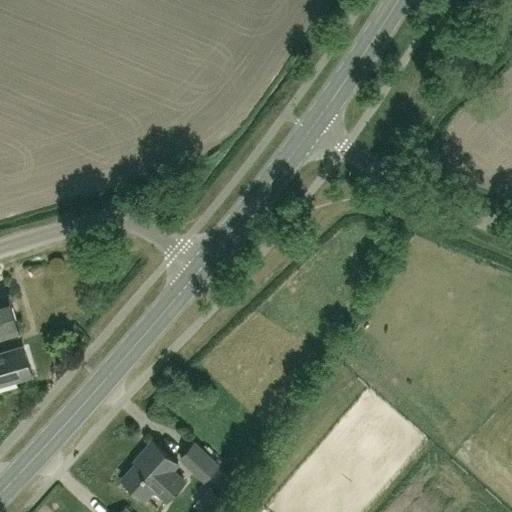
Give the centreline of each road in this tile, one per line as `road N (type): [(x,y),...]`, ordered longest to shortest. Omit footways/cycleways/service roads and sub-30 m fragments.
road 1 (secondary): [(0,495),(200,269)]
road 2 (unclassified): [(511,234),(429,200),(309,132)]
road 3 (unclassified): [(0,248),(111,218),(159,234),(200,269)]
road 4 (secondary): [(200,269),(309,132)]
road 5 (secondary): [(309,132),(395,0)]
